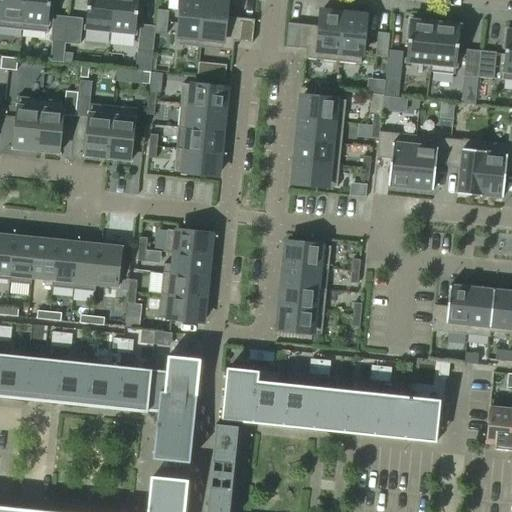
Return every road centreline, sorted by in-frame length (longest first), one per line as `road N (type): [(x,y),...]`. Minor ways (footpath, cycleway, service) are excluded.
road 1 (residential): [(344,511),(350,454),(511,471)]
road 2 (residential): [(270,60),(293,63),(276,223)]
road 3 (residential): [(270,60),(247,58),(230,217)]
road 4 (residential): [(216,335),(197,511)]
road 5 (residential): [(276,223),(263,340),(216,335)]
road 6 (residential): [(392,235),(389,263),(511,276)]
road 7 (residential): [(83,202),(230,217)]
road 8 (residential): [(511,222),(394,210),(392,235)]
